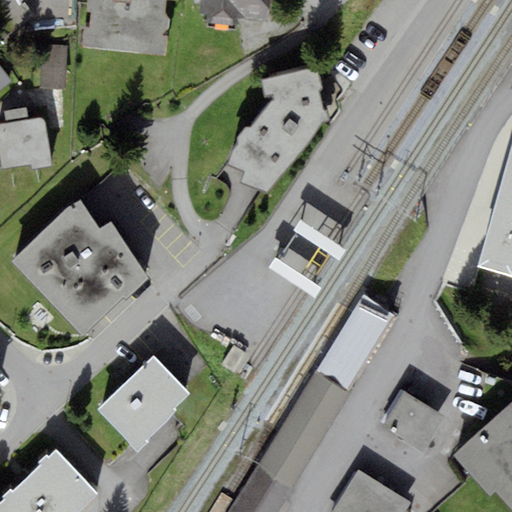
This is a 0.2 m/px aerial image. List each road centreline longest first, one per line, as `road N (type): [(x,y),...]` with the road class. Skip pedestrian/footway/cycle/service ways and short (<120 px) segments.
road 1 (residential): [(323,0),(316,26),(228,80),(186,119),(181,197),(213,248),(46,399)]
road 2 (residential): [(511,88),(482,126),(428,267),(305,511)]
road 3 (unknown): [(104,511),(111,494),(105,478),(46,399)]
